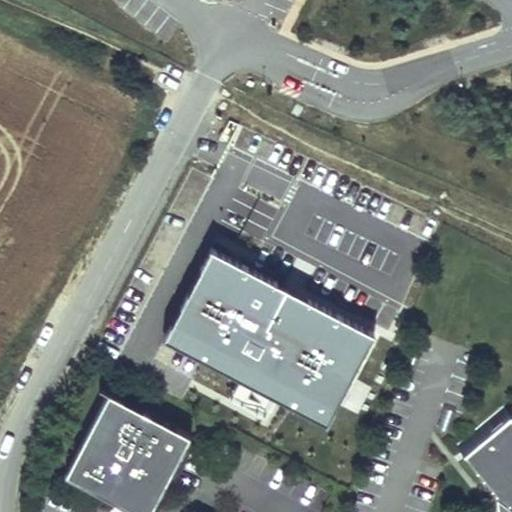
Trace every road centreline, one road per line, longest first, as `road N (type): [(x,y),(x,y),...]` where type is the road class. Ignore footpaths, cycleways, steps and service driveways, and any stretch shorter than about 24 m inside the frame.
road 1 (track): [(511,232),(290,148),(197,90),(1,0)]
road 2 (unclassified): [(197,90),(17,430),(0,511)]
